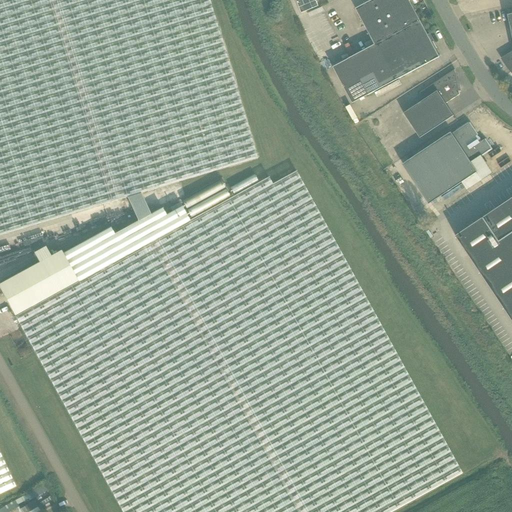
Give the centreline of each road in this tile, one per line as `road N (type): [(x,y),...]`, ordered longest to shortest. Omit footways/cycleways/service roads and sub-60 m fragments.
road 1 (unknown): [(511,176),(447,228),(511,332)]
road 2 (unclassified): [(82,511),(0,371)]
road 3 (unclassified): [(511,113),(468,59),(437,0)]
